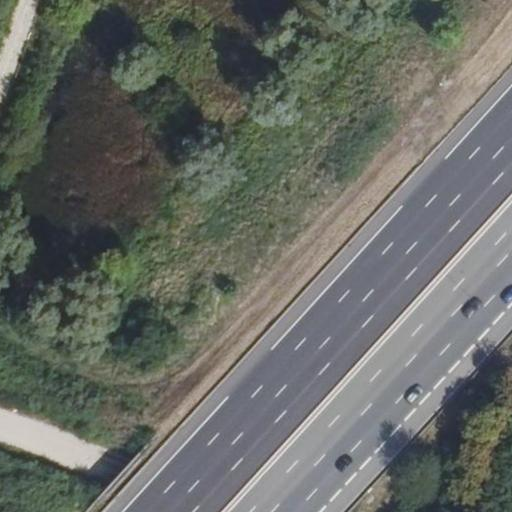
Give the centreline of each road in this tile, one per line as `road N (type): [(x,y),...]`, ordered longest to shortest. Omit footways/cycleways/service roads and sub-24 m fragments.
road 1 (motorway): [(511,137),(169,511)]
road 2 (motorway): [(285,511),(511,264)]
road 3 (track): [(0,428),(220,511)]
